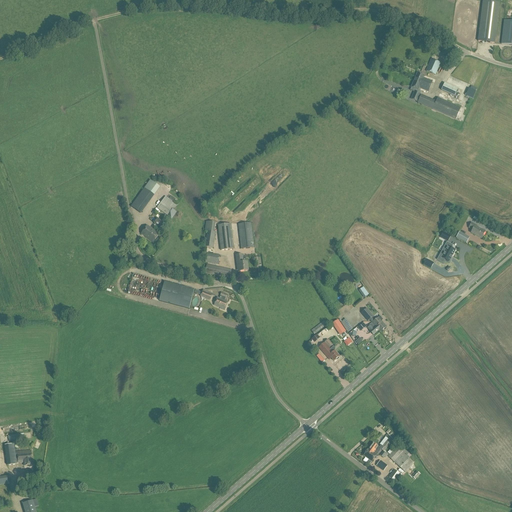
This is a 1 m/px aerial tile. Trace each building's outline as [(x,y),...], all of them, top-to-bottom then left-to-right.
[(482,1),(478,42),(494,43),(499,3),(482,1)] [(511,20),(504,20),(501,44),(511,45),(511,20)] [(467,42),(474,45),(477,38),(470,35),(467,42)] [(431,60),(426,72),(435,76),(440,64),(431,60)] [(417,73),(411,87),(416,89),(411,99),(417,101),(421,92),(420,90),(418,89),(419,88),(428,92),(432,82),(423,78),(424,76),(417,73)] [(444,84),(441,91),(454,97),(457,90),(444,84)] [(421,94),(417,103),(433,110),(437,102),(436,102),(421,94)] [(437,102),(433,110),(455,121),(460,109),(438,97),(436,102),(437,102)] [(143,188),(130,207),(139,213),(152,194),(143,188)] [(165,197),(157,208),(168,216),(172,209),(174,210),(178,205),(165,197)] [(158,218),(154,224),(155,224),(163,231),(167,225),(158,218)] [(207,231),(205,246),(213,248),(216,232),(214,232),(215,222),(206,221),(205,231),(207,231)] [(472,223),(469,228),(472,230),(471,233),(481,239),(485,232),(476,227),(476,226),(472,223)] [(231,224),(218,225),(221,250),(234,249),(231,224)] [(252,224),(239,226),(241,249),(254,248),(252,224)] [(147,225),(141,234),(154,242),(159,233),(147,225)] [(467,242),(469,237),(460,232),(457,237),(467,242)] [(450,236),(444,233),(441,238),(447,242),(450,236)] [(450,248),(446,254),(453,258),(457,252),(450,248)] [(207,253),(205,263),(218,265),(220,256),(207,253)] [(424,254),(417,261),(420,264),(426,256),(424,254)] [(446,254),(443,260),(450,263),(452,260),(453,260),(454,258),(453,258),(446,254)] [(456,262),(472,267),(475,260),(458,254),(456,262)] [(242,255),(237,256),(238,272),(248,271),(247,262),(243,263),(242,255)] [(435,261),(444,271),(446,268),(437,258),(435,261)] [(433,264),(427,260),(424,265),(430,269),(433,264)] [(207,264),(205,273),(220,276),(220,277),(230,278),(232,270),(207,264)] [(410,269),(401,281),(404,284),(414,272),(410,269)] [(165,282),(160,301),(190,309),(195,290),(165,282)] [(203,290),(200,297),(210,301),(213,294),(203,290)] [(218,298),(214,306),(220,308),(225,311),(228,302),(225,301),(221,299),(218,298)] [(344,308),(350,304),(347,300),(341,304),(344,308)] [(361,314),(366,319),(369,316),(371,319),(369,320),(375,327),(376,327),(379,331),(380,333),(386,328),(381,322),(382,321),(380,317),(375,321),(372,318),(373,317),(367,309),(361,314)] [(344,316),(339,319),(345,329),(350,326),(344,316)] [(337,333),(344,329),(337,317),(330,320),(337,333)] [(324,321),(311,331),(314,335),(327,325),(324,321)] [(363,323),(357,328),(360,332),(366,327),(363,323)] [(376,327),(375,327),(375,328),(372,324),(369,326),(370,327),(367,329),(373,336),(379,331),(376,327)] [(348,339),(343,343),(346,347),(352,343),(348,339)] [(328,340),(318,348),(327,358),(328,358),(333,353),(329,348),(332,346),(328,340)] [(334,352),(333,353),(328,358),(330,360),(331,359),(334,362),(339,357),(334,352)] [(321,353),(317,357),(323,363),(327,360),(321,353)] [(390,429),(387,432),(396,442),(399,440),(390,429)] [(369,449),(374,453),(377,455),(382,449),(384,451),(390,444),(389,443),(386,441),(384,439),(380,445),(381,446),(379,448),(378,447),(374,444),(370,449),(369,449)] [(16,442),(1,444),(3,463),(1,465),(2,470),(14,469),(14,464),(19,463),(18,453),(16,442)] [(399,445),(388,457),(394,463),(405,451),(399,445)] [(374,453),(369,449),(364,456),(368,460),(366,463),(369,465),(371,462),(372,462),(377,455),(374,453)] [(31,451),(18,453),(19,463),(26,463),(26,464),(28,464),(28,466),(29,466),(31,466),(32,465),(32,464),(33,464),(31,451)] [(405,451),(394,463),(405,473),(414,463),(406,457),(409,454),(405,451)] [(380,462),(377,466),(383,471),(387,466),(380,462)] [(394,470),(389,478),(394,482),(400,474),(394,470)] [(417,472),(412,477),(415,480),(420,475),(417,472)] [(9,476),(0,477),(0,485),(10,484),(9,476)] [(33,477),(21,478),(21,486),(33,485),(33,477)] [(375,488),(377,484),(371,479),(368,483),(375,488)] [(37,500),(23,504),(25,511),(36,511),(35,508),(39,507),(37,500)]
